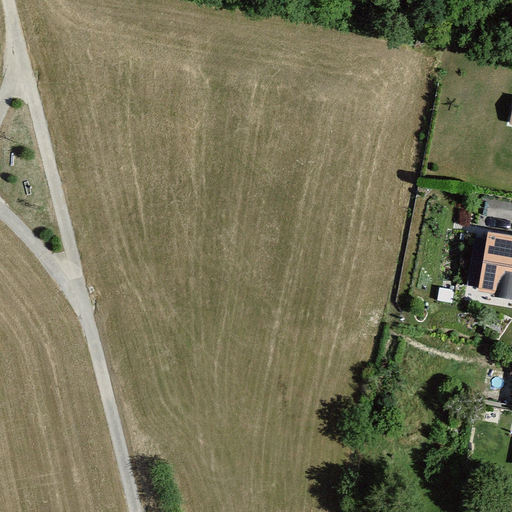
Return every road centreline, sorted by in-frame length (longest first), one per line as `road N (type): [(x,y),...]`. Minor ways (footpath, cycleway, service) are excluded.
road 1 (unclassified): [(0,210),(77,282),(135,511)]
road 2 (track): [(77,282),(5,0)]
